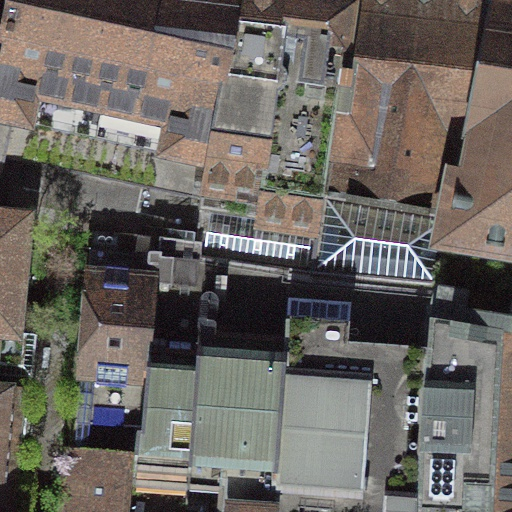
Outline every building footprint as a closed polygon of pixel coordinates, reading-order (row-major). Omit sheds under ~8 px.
[(202,181),(239,0),(10,0),(0,45),(0,216),(42,220),(39,245),(92,249),(109,251),(110,232),(137,236),(198,244),(205,182),(202,181)] [(0,0),(0,45),(10,0),(0,0)] [(130,468),(126,511),(274,511),(278,467),(280,467),(285,387),(290,272),(311,274),(319,223),(245,213),(283,0),(239,0),(202,181),(205,182),(198,244),(137,236),(131,278),(154,280),(141,431),(137,431),(133,469),(130,468)] [(283,0),(245,213),(319,223),(351,0),(283,0)] [(311,274),(437,286),(498,0),(351,0),(319,223),(311,274)] [(511,0),(498,0),(437,286),(433,308),(452,313),(448,326),(474,333),(511,336),(511,0)] [(0,511),(66,511),(85,346),(92,249),(39,245),(42,220),(0,216),(0,511)] [(126,511),(130,468),(133,469),(137,431),(141,431),(154,280),(131,278),(137,236),(110,232),(109,251),(92,249),(85,346),(66,511),(126,511)] [(437,286),(311,274),(290,272),(285,387),(280,467),(278,467),(274,511),(417,511),(420,439),(430,324),(432,308),(433,308),(437,286)] [(511,511),(511,336),(474,333),(448,326),(452,313),(433,308),(432,308),(430,324),(420,439),(417,511),(511,511)]
